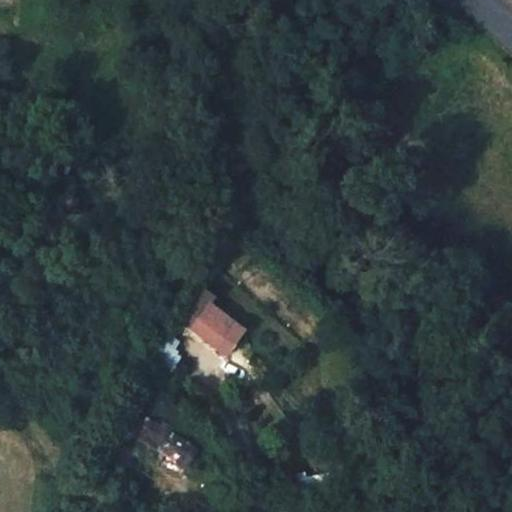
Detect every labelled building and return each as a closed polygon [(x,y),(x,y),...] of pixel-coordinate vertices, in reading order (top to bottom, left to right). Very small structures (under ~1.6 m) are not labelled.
[(210,262),(226,274),(245,245),(228,234),(210,262)] [(204,307),(230,328),(234,321),(208,302),(204,307)] [(189,327),(217,347),(230,328),(204,307),(189,327)] [(230,328),(217,347),(225,353),(243,328),(234,321),(230,328)] [(175,354),(162,345),(153,360),(167,369),(175,354)] [(308,421),(301,413),(292,422),(299,429),(308,421)] [(146,415),(135,432),(142,437),(153,420),(146,415)] [(153,420),(142,437),(138,443),(151,452),(155,446),(184,466),(196,448),(153,420)]
